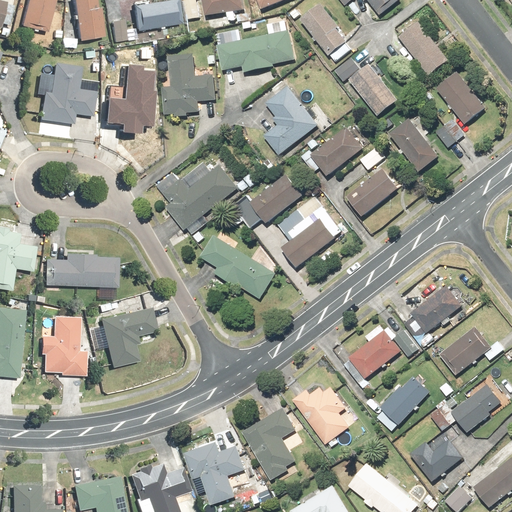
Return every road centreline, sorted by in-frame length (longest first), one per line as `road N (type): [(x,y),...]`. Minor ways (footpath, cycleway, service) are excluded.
road 1 (residential): [(230,378),(458,211)]
road 2 (residential): [(0,430),(80,431),(134,420),(230,378)]
road 3 (residential): [(135,217),(31,204),(27,173),(47,158),(114,178)]
road 4 (residential): [(230,378),(135,217)]
